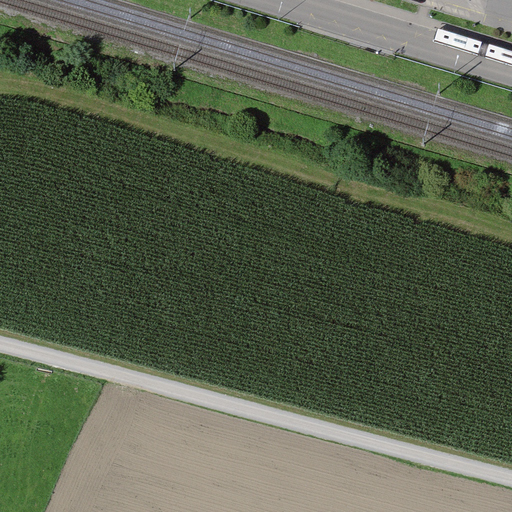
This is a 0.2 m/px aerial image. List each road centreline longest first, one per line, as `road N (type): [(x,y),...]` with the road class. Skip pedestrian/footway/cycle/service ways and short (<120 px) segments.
road 1 (track): [(511,479),(0,343)]
road 2 (unclassified): [(287,0),(511,67)]
